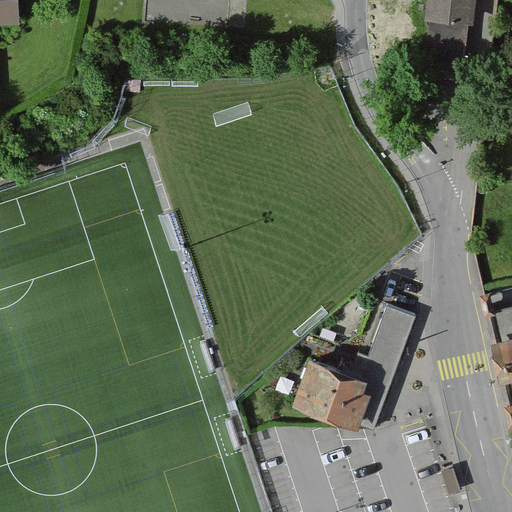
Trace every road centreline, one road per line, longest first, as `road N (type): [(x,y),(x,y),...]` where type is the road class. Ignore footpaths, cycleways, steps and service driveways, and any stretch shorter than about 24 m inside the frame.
road 1 (residential): [(502,511),(458,332),(452,237)]
road 2 (residential): [(356,0),(370,94),(420,169),(452,237)]
road 3 (residential): [(452,237),(484,0)]
